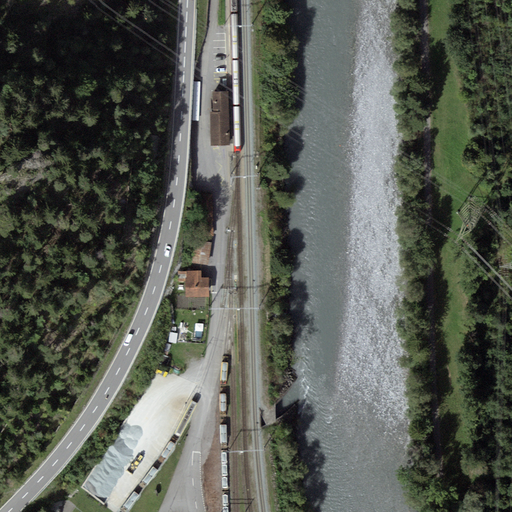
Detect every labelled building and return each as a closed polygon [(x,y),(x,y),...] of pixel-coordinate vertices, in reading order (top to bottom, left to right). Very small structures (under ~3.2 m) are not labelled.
[(201,81),(193,81),(192,120),(199,121),(201,81)] [(228,91),(212,91),(213,112),(209,112),(211,146),(233,145),(231,93),(229,93),(228,91)] [(213,235),(212,193),(201,193),(202,235),(213,235)] [(208,266),(211,243),(195,241),(191,263),(208,266)] [(202,271),(187,271),(187,272),(187,281),(185,281),(185,297),(209,297),(209,278),(202,278),(202,271)] [(187,281),(187,272),(178,272),(178,281),(185,281),(187,281)] [(176,340),(189,343),(191,329),(178,327),(176,340)]
